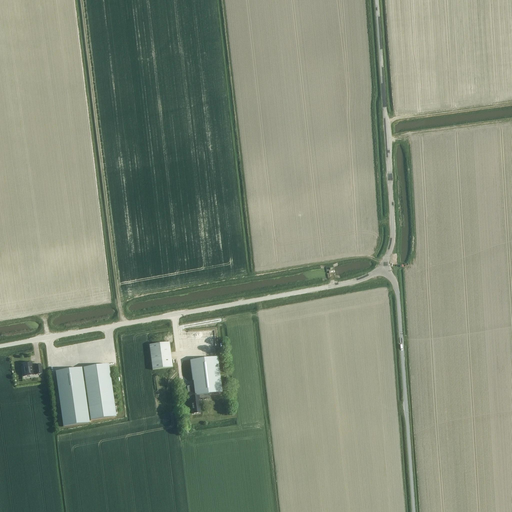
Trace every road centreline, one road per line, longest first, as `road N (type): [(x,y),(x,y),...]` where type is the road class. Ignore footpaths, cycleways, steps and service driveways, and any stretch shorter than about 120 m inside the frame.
road 1 (unclassified): [(0,346),(347,283),(382,267)]
road 2 (unclassified): [(382,267),(392,237),(376,0)]
road 3 (unclassified): [(413,511),(397,295),(382,267)]
